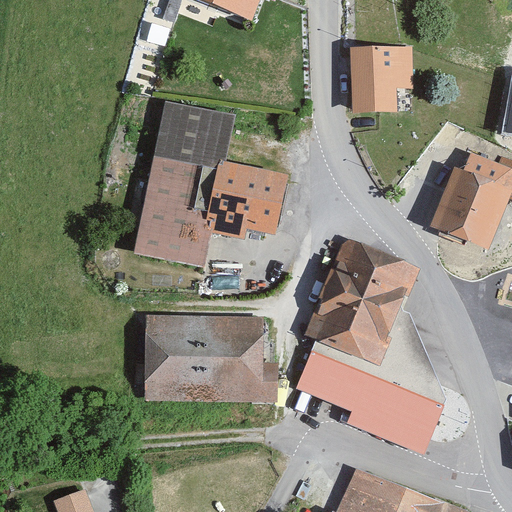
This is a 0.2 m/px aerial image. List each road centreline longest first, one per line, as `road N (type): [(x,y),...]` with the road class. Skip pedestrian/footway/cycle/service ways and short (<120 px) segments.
road 1 (residential): [(327,0),(330,126),(342,170),(449,301),(511,491)]
road 2 (track): [(312,444),(233,436),(0,439)]
road 3 (residential): [(312,444),(511,494)]
